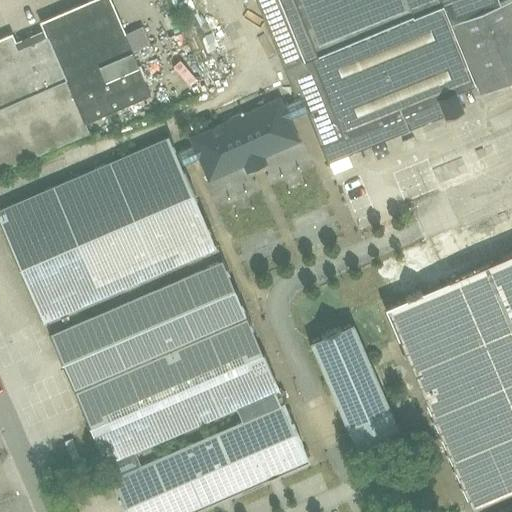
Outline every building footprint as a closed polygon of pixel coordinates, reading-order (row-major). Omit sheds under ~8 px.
[(124,33),(109,0),(90,0),(40,22),(46,36),(29,44),(17,49),(11,34),(0,39),(0,170),(89,132),(85,123),(151,95),(132,53),(147,46),(139,27),(124,33)] [(260,0),(289,67),(451,0),(260,0)] [(451,0),(289,67),(301,98),(307,111),(321,146),(328,163),(333,160),(341,158),(444,117),(463,110),(456,91),(477,82),(453,24),(500,4),(497,0),(451,0)] [(511,0),(510,0),(500,4),(453,24),(477,82),(481,94),(511,80),(511,0)] [(199,60),(176,68),(183,87),(205,80),(199,60)] [(307,111),(301,98),(284,105),(280,97),(189,137),(192,145),(175,152),(181,166),(198,158),(208,181),(244,166),(246,171),(266,162),(264,157),(300,141),(290,118),(307,111)] [(167,133),(168,136),(0,209),(0,225),(42,322),(216,246),(181,166),(175,152),(174,149),(175,149),(168,133),(167,133)] [(511,511),(511,253),(386,308),(471,507),(511,489),(511,510),(508,511),(511,511)] [(278,389),(222,261),(49,336),(105,464),(236,407),(274,391),(278,389)] [(309,342),(332,396),(349,435),(354,447),(367,442),(367,443),(387,435),(386,434),(399,428),(353,323),(341,328),(340,327),(320,335),(321,337),(309,342)] [(111,480),(124,511),(193,511),(309,462),(284,405),(281,406),(274,391),(236,407),(242,423),(111,480)]
